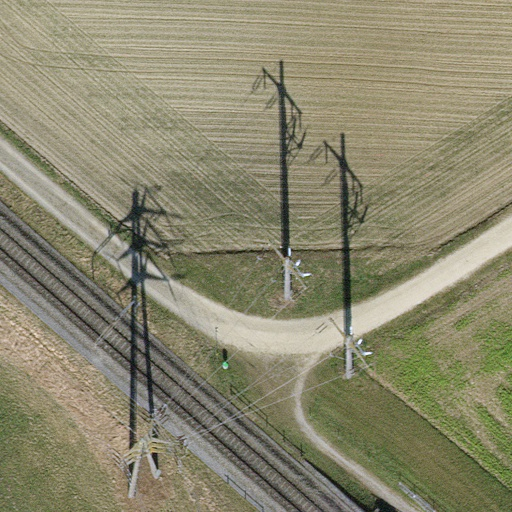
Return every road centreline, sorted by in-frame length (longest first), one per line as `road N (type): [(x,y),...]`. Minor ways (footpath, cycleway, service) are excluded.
road 1 (track): [(408,511),(303,422),(290,352),(397,303),(511,231)]
road 2 (track): [(290,352),(197,312),(0,149)]
